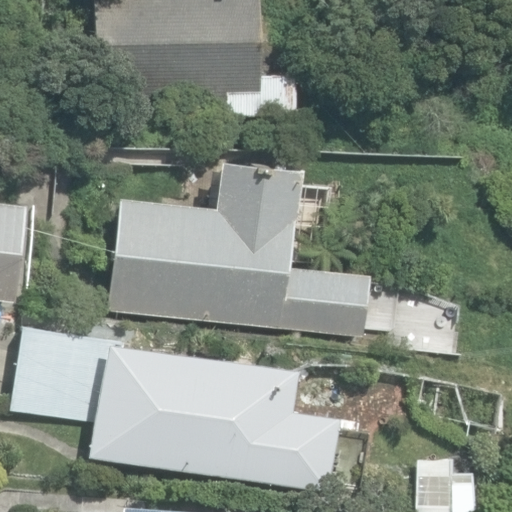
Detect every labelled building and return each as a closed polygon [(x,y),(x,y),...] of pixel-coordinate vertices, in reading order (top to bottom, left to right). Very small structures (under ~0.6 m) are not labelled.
[(222,97),(222,115),(292,113),(291,72),(256,73),(254,0),(91,0),(95,101),(222,97)] [(103,310),(359,336),(360,330),(391,333),(396,282),(367,279),(368,273),(283,264),(294,166),(216,158),(211,205),(116,195),(103,310)] [(473,215),(477,198),(448,191),(444,209),(473,215)] [(0,297),(10,299),(20,201),(0,198),(0,297)] [(85,454),(324,486),(334,414),(287,408),(293,366),(118,342),(119,337),(21,324),(9,409),(89,420),(85,454)] [(465,335),(462,351),(491,356),(494,340),(465,335)] [(494,428),(502,389),(424,375),(416,413),(489,444),(494,428)] [(410,511),(430,511),(465,511),(466,469),(450,469),(450,456),(411,456),(410,511)]
